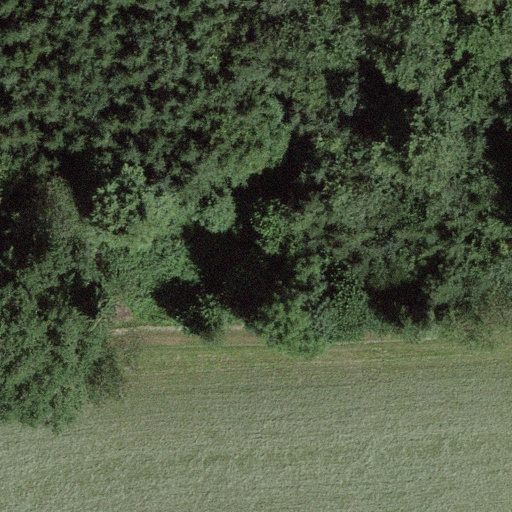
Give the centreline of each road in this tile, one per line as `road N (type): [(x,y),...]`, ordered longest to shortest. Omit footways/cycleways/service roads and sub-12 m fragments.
road 1 (track): [(0,368),(185,332),(511,305)]
road 2 (track): [(185,332),(302,129),(263,0)]
